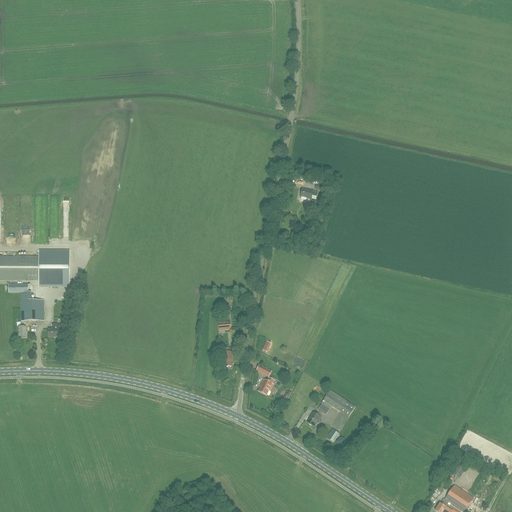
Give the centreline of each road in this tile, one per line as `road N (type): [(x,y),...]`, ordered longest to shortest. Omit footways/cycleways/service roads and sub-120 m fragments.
road 1 (unclassified): [(236,415),(295,89),(297,0)]
road 2 (secondary): [(0,371),(124,379),(236,415)]
road 3 (secondary): [(236,415),(392,511)]
